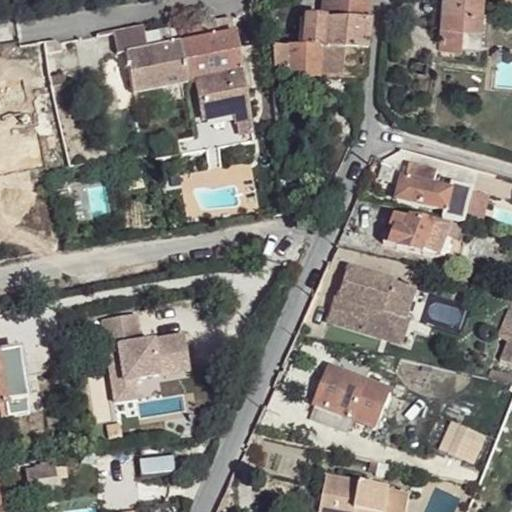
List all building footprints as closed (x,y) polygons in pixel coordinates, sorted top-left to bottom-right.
[(322,19),(368,21),(369,6),(342,4),(342,0),(326,0),(326,5),(323,4),(322,19)] [(483,4),(444,1),(441,46),(480,49),(483,4)] [(302,30),(321,31),(322,19),(303,19),(302,30)] [(319,51),(365,54),(368,21),(322,19),(321,31),(302,30),(302,50),(319,51)] [(230,20),(215,23),(218,38),(233,34),(230,20)] [(218,38),(215,23),(183,29),(186,44),(218,38)] [(123,55),(123,57),(186,44),(183,29),(140,37),(120,41),(123,55)] [(102,60),(123,55),(120,41),(140,37),(139,31),(98,39),(102,60)] [(186,44),(195,83),(203,123),(233,118),(236,128),(251,126),(233,34),(218,38),(186,44)] [(181,86),(195,83),(186,44),(123,57),(131,95),(181,86)] [(272,73),(287,73),(287,79),(318,80),(319,51),(302,50),(270,48),(272,73)] [(318,80),(360,82),(365,54),(319,51),(318,80)] [(10,54),(0,55),(0,106),(9,106),(3,70),(13,67),(10,54)] [(409,167),(406,182),(434,189),(438,175),(409,167)] [(397,202),(445,213),(446,214),(451,193),(450,192),(434,189),(406,182),(402,181),(397,202)] [(473,192),(451,187),(450,192),(451,193),(446,214),(445,213),(442,221),(465,226),(473,192)] [(395,215),(381,246),(439,260),(459,266),(465,248),(459,246),(466,232),(395,215)] [(327,324),(380,342),(389,317),(406,323),(417,291),(349,270),(339,302),(334,301),(327,324)] [(110,313),(124,395),(146,391),(143,372),(167,368),(166,359),(196,354),(192,327),(148,334),(144,307),(110,313)] [(389,317),(380,342),(401,348),(410,324),(406,323),(389,317)] [(510,343),(511,344),(511,317),(502,339),(510,343)] [(511,368),(511,344),(510,343),(500,363),(511,368)] [(0,420),(26,417),(16,351),(0,353),(0,392),(2,407),(0,406),(0,420)] [(196,354),(166,359),(167,368),(198,363),(196,354)] [(331,370),(316,408),(342,419),(353,423),(364,428),(375,432),(390,394),(367,385),(331,370)] [(316,408),(310,421),(337,432),(342,419),(316,408)] [(337,432),(347,435),(353,423),(342,419),(337,432)] [(475,468),(486,437),(448,423),(437,454),(475,468)] [(60,459),(25,461),(27,488),(62,484),(60,459)] [(392,468),(379,465),(377,476),(389,479),(392,468)] [(320,511),(383,511),(388,490),(327,479),(320,511)] [(403,511),(407,493),(388,490),(383,511),(403,511)]
